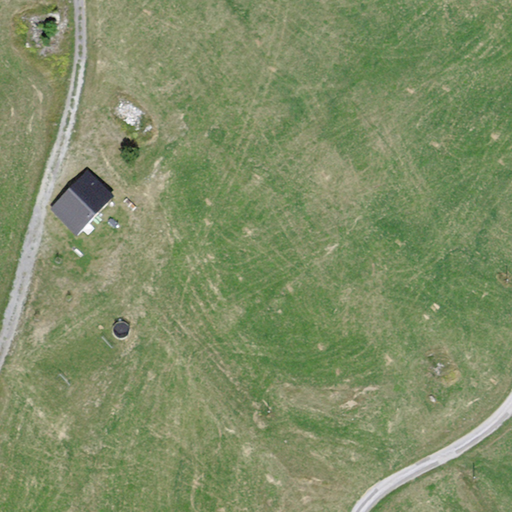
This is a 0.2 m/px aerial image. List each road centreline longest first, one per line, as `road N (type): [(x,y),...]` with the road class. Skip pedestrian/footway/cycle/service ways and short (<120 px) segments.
road 1 (track): [(0,357),(72,105),(78,0)]
road 2 (track): [(511,402),(480,435),(380,490),(362,511)]
